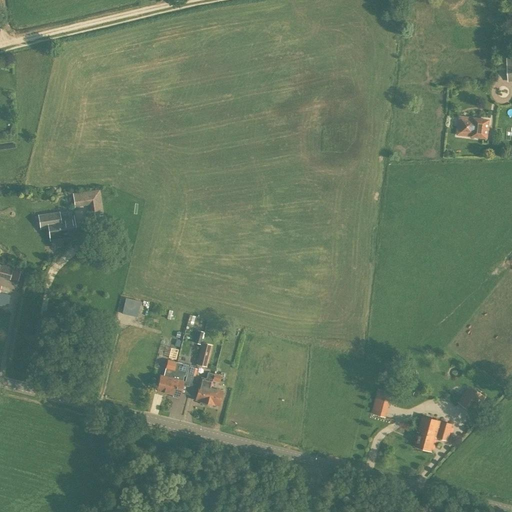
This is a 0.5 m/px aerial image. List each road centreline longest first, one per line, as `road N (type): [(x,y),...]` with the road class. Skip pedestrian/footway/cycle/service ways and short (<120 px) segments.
road 1 (tertiary): [(511,511),(0,377)]
road 2 (track): [(0,45),(200,0)]
